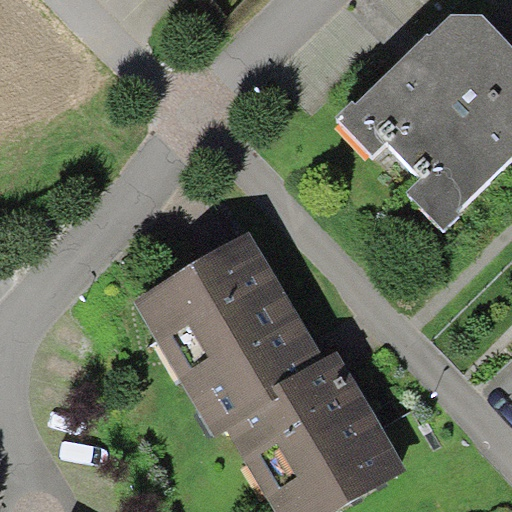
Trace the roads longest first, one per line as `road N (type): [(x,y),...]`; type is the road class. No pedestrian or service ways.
road 1 (residential): [(0,332),(304,0)]
road 2 (residential): [(44,511),(38,472),(0,395)]
